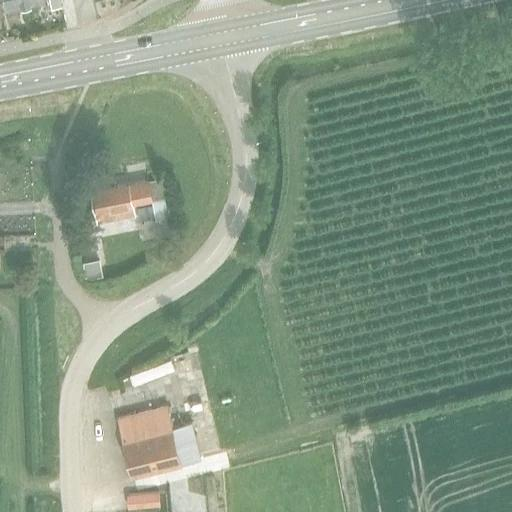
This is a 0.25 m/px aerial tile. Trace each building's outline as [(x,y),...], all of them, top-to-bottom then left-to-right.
[(3,0),(5,8),(41,0),(3,0)] [(153,205),(138,207),(141,219),(157,216),(157,218),(172,215),(164,176),(148,179),(152,198),(153,205)] [(128,181),(92,189),(98,221),(134,213),(132,201),(152,198),(148,179),(148,178),(128,182),(128,181)] [(77,252),(93,249),(89,232),(73,236),(77,252)] [(100,258),(84,261),(87,278),(103,274),(100,258)] [(200,342),(186,345),(191,365),(205,362),(200,342)] [(136,383),(175,369),(171,357),(131,372),(136,383)] [(167,404),(118,416),(133,474),(200,458),(191,420),(173,425),(167,404)] [(159,492),(128,494),(129,507),(160,504),(159,492)]
